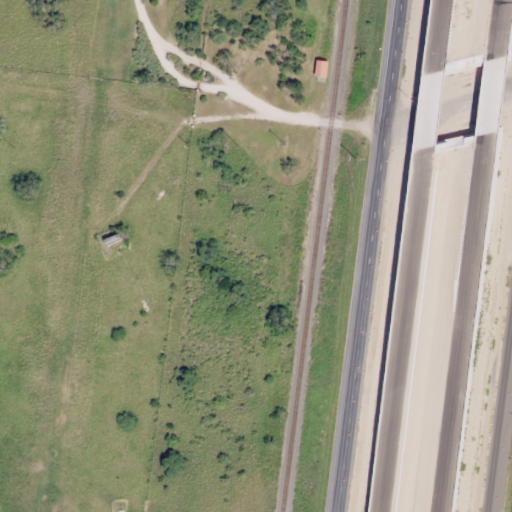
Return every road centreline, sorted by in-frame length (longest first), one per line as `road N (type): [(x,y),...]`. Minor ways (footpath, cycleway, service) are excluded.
road 1 (residential): [(0,87),(159,89),(390,126),(511,100)]
road 2 (tertiary): [(405,0),(340,511)]
road 3 (motorway): [(438,511),(486,133)]
road 4 (motorway): [(424,147),(377,511)]
road 5 (motorway): [(484,511),(511,292)]
